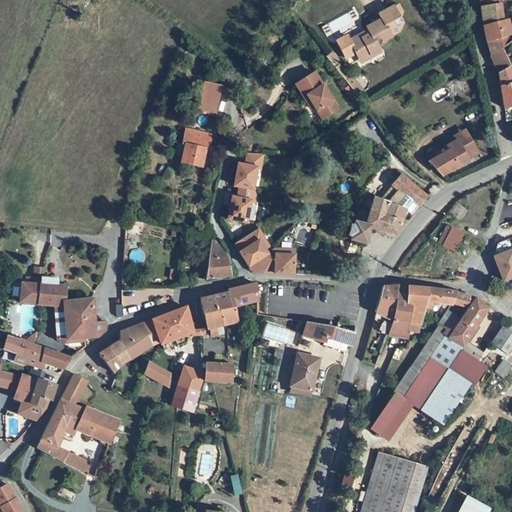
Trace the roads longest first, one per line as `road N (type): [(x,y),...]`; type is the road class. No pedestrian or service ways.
road 1 (unclassified): [(248,277),(120,320),(72,365),(35,431),(0,461)]
road 2 (tertiary): [(375,284),(308,511)]
road 3 (residential): [(240,84),(212,219),(248,277)]
road 4 (tertiary): [(511,162),(425,212),(379,277)]
road 5 (unclassified): [(467,0),(511,162)]
road 6 (track): [(439,511),(511,387)]
road 7 (residential): [(474,285),(511,162)]
road 8 (unclassified): [(375,284),(248,277)]
